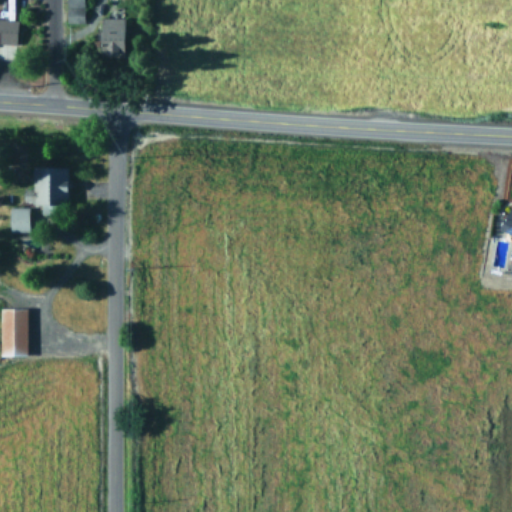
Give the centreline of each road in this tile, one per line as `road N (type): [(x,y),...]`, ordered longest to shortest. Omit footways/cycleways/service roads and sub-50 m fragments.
road 1 (secondary): [(511,133),(49,103)]
road 2 (residential): [(111,511),(115,109)]
